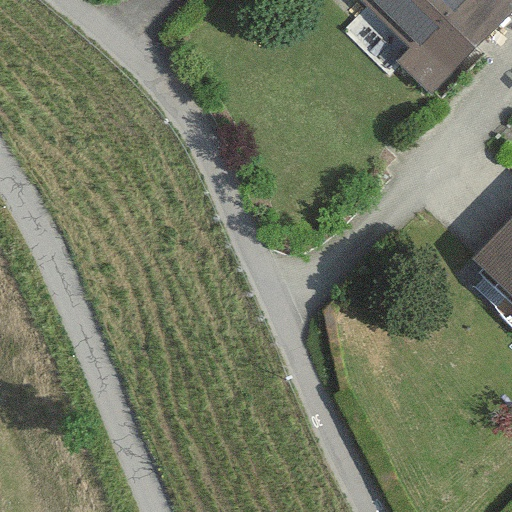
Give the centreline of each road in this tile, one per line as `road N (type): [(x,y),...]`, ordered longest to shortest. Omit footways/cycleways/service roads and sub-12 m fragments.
road 1 (residential): [(66,0),(160,87),(365,511)]
road 2 (residential): [(148,511),(32,201),(0,162)]
road 3 (unknown): [(261,298),(323,273),(511,69)]
